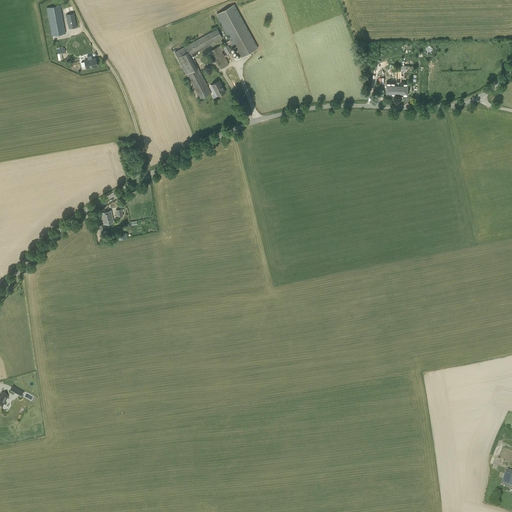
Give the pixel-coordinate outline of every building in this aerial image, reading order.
[(217,14),(240,56),(258,46),(234,4),(217,14)] [(52,36),(66,33),(60,5),(46,8),(52,36)] [(74,12),(66,14),(69,28),(77,27),(74,12)] [(197,68),(191,56),(211,45),(210,44),(222,37),(217,29),(186,46),(174,52),(177,57),(186,74),(187,76),(188,75),(201,98),(211,93),(198,68),(197,68)] [(229,64),(221,50),(223,49),(221,45),(210,51),(218,66),(219,66),(221,68),(229,64)] [(96,58),(84,60),(86,68),(97,66),(96,58)] [(387,93),(387,95),(407,95),(407,94),(408,83),(401,83),(402,71),(402,70),(401,70),(396,70),(396,82),(387,82),(387,93)] [(225,92),(219,80),(212,84),(218,96),(225,92)] [(102,213),(104,224),(113,222),(111,211),(102,213)] [(14,386),(11,390),(22,396),(24,391),(14,386)] [(0,405),(2,407),(8,396),(2,392),(1,394),(0,393),(0,405)] [(511,472),(506,471),(502,483),(511,486),(511,472)]
